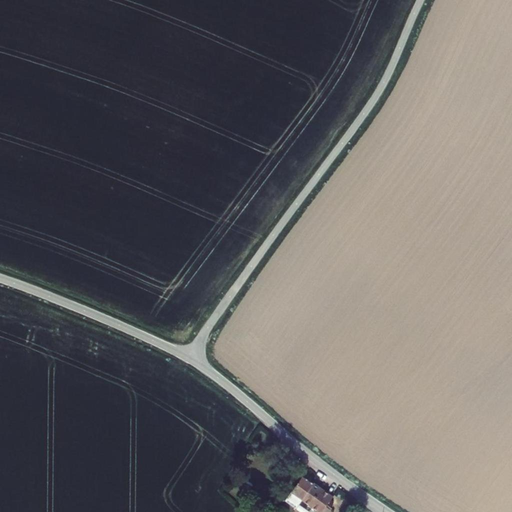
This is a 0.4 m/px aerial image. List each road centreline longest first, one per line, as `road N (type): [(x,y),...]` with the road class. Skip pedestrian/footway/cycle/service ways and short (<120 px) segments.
road 1 (unclassified): [(186,357),(370,104),(420,0)]
road 2 (unclassified): [(186,357),(388,511)]
road 3 (unclassified): [(0,277),(186,357)]
